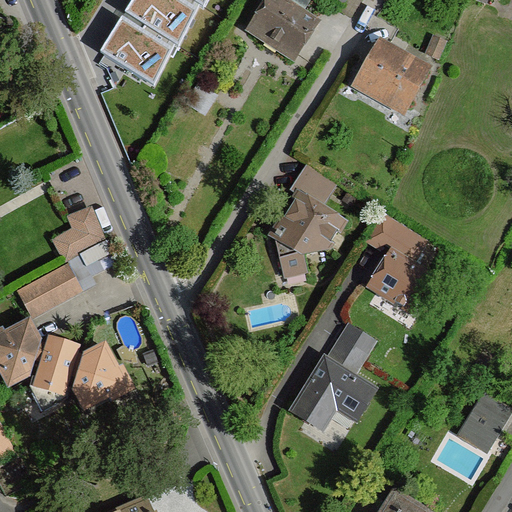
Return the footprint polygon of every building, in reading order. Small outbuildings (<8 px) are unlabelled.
[(133,0),(127,11),(148,24),(176,42),(179,44),(201,2),(196,0),(133,0)] [(285,0),(271,0),(251,30),(295,59),(319,22),(285,0)] [(123,17),(102,51),(154,83),(176,42),(148,24),(144,30),(123,17)] [(445,42),(434,38),(428,53),(439,58),(445,42)] [(428,68),(382,42),(356,89),(402,114),(428,68)] [(276,237),(286,278),(308,273),(304,255),(332,248),(347,222),(321,207),(336,184),(309,168),(295,191),(300,195),(273,236),(276,237)] [(104,240),(92,211),(70,219),(75,230),(57,240),(67,260),(104,240)] [(393,254),(413,266),(427,243),(384,218),(371,240),(393,254)] [(393,254),(373,286),(413,311),(433,278),(413,266),(393,254)] [(69,268),(21,294),(34,319),(82,294),(69,268)] [(0,363),(11,385),(29,375),(40,343),(30,324),(5,337),(3,334),(0,335),(0,363)] [(349,325),(327,360),(355,377),(377,343),(349,325)] [(78,349),(52,342),(41,379),(34,377),(31,388),(44,413),(70,400),(72,388),(66,386),(78,349)] [(106,348),(88,357),(78,391),(87,408),(112,396),(113,399),(132,389),(123,370),(119,372),(106,348)] [(327,360),(295,410),(325,429),(337,410),(357,422),(377,391),(355,377),(327,360)] [(511,418),(511,407),(485,395),(460,437),(491,454),(511,418)] [(0,462),(17,454),(9,437),(0,441),(0,462)] [(423,511),(397,495),(385,511),(423,511)] [(152,511),(147,502),(124,511),(152,511)]
